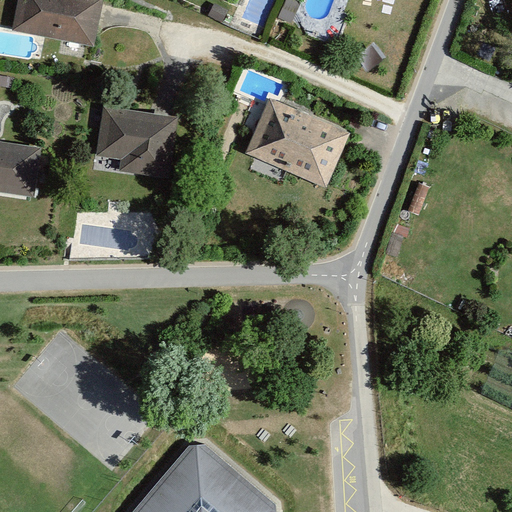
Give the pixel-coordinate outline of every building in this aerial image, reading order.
[(98,8),(59,0),(18,0),(11,38),(89,53),(98,8)] [(345,143),(268,109),(244,162),(321,196),(345,143)] [(172,126),(101,117),(95,162),(119,164),(117,179),(165,184),(172,126)] [(36,155),(0,150),(0,198),(29,203),(36,155)] [(279,511),(198,442),(136,511),(279,511)]
